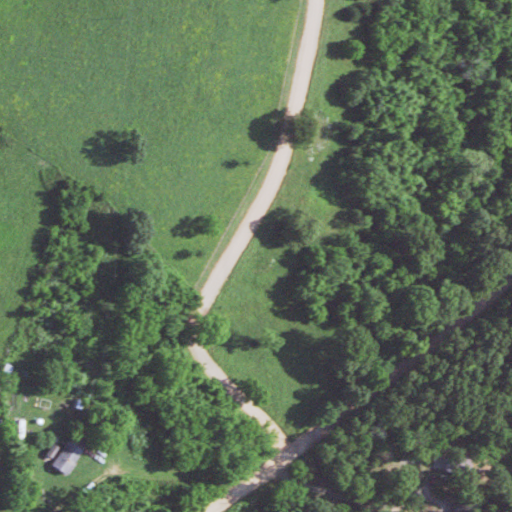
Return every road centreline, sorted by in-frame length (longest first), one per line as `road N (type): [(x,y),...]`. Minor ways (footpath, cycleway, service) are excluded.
road 1 (residential): [(288,455),(203,358),(197,322),(272,184),(313,0)]
road 2 (residential): [(209,511),(511,278)]
